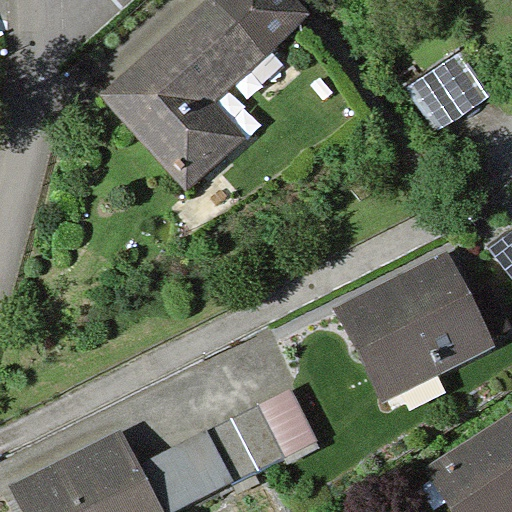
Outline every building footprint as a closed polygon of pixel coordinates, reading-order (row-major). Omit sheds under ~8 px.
[(314,25),(290,0),(221,0),(109,104),(202,204),(262,149),(224,108),(314,25)] [(465,255),(344,310),(389,409),(510,354),(465,255)] [(291,395),(155,469),(178,511),(203,511),(321,449),(291,395)] [(511,511),(511,430),(440,475),(463,511),(511,511)] [(171,511),(132,435),(25,490),(36,511),(171,511)]
